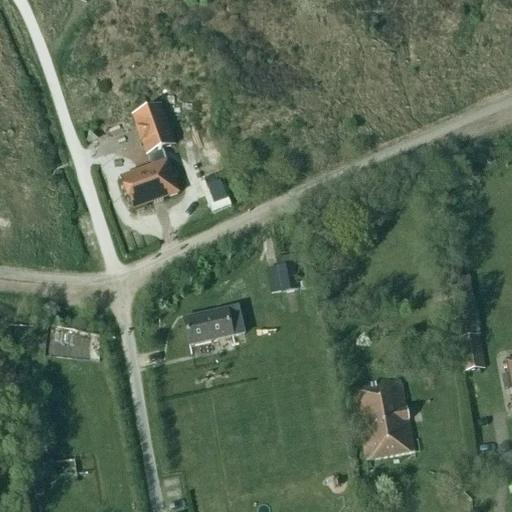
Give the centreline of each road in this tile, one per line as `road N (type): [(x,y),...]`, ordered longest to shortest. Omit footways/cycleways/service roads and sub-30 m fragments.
road 1 (track): [(0,289),(117,303),(511,116)]
road 2 (unclassified): [(158,511),(117,303)]
